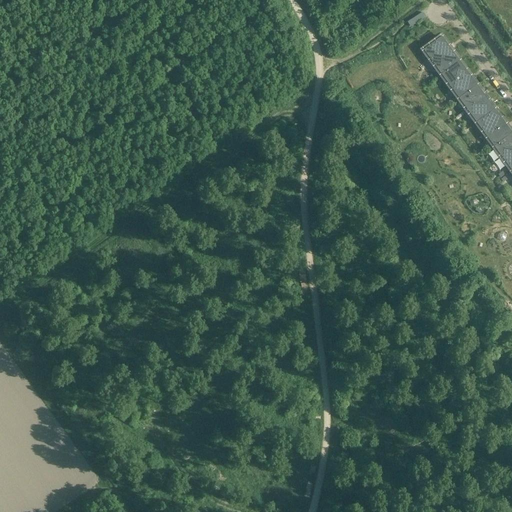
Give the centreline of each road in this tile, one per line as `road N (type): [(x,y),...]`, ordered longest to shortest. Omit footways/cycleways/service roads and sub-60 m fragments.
road 1 (track): [(286,0),(310,36),(319,73),(304,208),(327,420),(311,511)]
road 2 (track): [(0,314),(282,111),(303,103),(313,113)]
road 3 (track): [(0,339),(123,511)]
